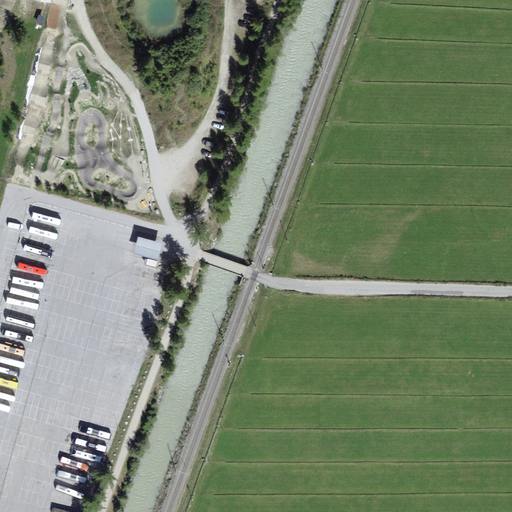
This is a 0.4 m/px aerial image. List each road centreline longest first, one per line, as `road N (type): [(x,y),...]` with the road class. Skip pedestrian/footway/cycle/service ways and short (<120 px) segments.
road 1 (track): [(102,511),(191,253)]
road 2 (track): [(191,253),(190,231),(214,201),(276,0)]
road 3 (residential): [(511,290),(279,283),(248,272)]
road 4 (track): [(154,170),(187,153),(222,100),(230,0)]
road 5 (track): [(154,170),(129,94),(79,27),(77,0)]
